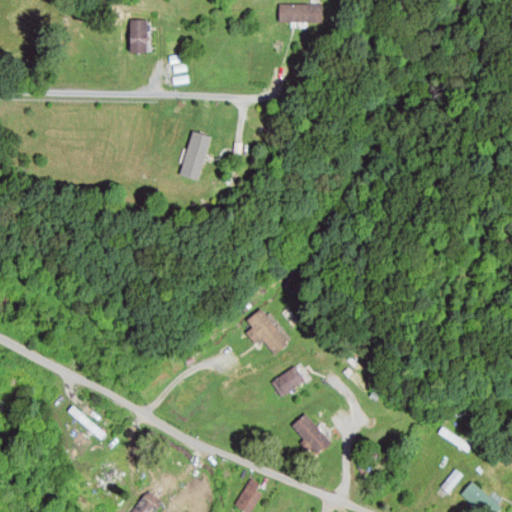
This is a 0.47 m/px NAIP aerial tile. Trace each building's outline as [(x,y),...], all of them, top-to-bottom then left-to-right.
[(323,5),(280,5),(280,23),(323,23),(323,5)] [(131,54),(150,54),(150,20),(131,20),(131,54)] [(209,158),(219,160),(226,116),(216,115),(209,158)] [(258,345),(263,341),(275,355),(290,343),(261,310),(247,322),(253,329),(247,334),(258,345)] [(306,379),(293,366),(273,386),(285,399),(306,379)] [(77,418),(99,438),(103,433),(81,413),(77,418)] [(290,430),(318,457),(333,442),(306,415),(290,430)] [(439,433),(468,453),(472,447),(443,427),(439,433)] [(94,481),(110,493),(126,471),(110,459),(94,481)] [(463,475),(455,469),(441,488),(450,493),(463,475)] [(245,511),(250,511),(266,489),(252,479),(234,505),(245,511)] [(480,511),(492,501),(475,482),(462,494),(478,511),(480,511)] [(156,511),(164,505),(150,491),(128,511),(156,511)]
